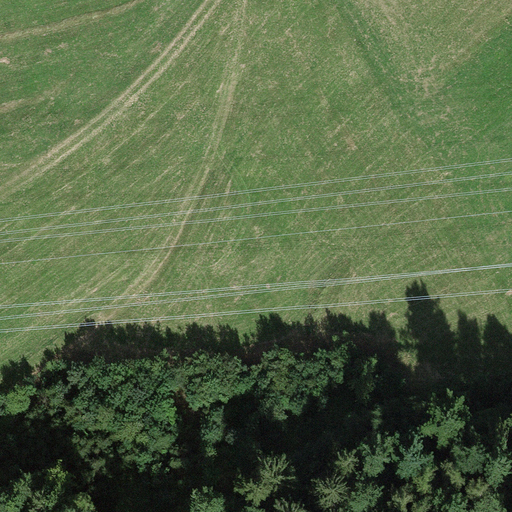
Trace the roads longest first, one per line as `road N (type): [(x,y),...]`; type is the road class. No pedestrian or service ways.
road 1 (track): [(248,0),(195,192),(162,262),(114,316),(0,387)]
road 2 (track): [(176,511),(372,414),(511,365)]
road 3 (track): [(0,194),(149,72),(217,0)]
